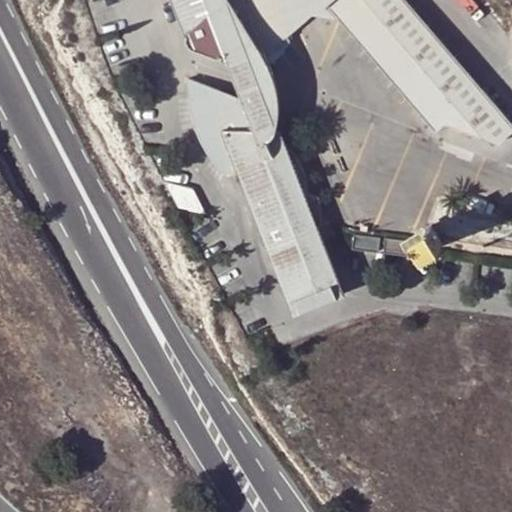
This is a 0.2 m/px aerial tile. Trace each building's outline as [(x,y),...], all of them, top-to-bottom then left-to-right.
[(245,0),(174,0),(192,45),(227,58),(274,75),(266,52),(261,39),(245,0)] [(245,0),(261,39),(267,36),(272,47),(287,34),(274,0),(245,0)] [(274,0),(287,34),(316,9),(334,12),(330,8),(338,0),(274,0)] [(511,120),(408,0),(338,0),(330,8),(334,12),(437,129),(446,121),(498,139),(511,126),(511,120)] [(272,47),(267,36),(261,39),(266,52),(272,47)] [(274,75),(227,58),(235,77),(243,99),(263,108),(271,128),(276,115),(278,100),(277,93),(277,86),(274,75)] [(278,149),(271,128),(263,108),(243,99),(189,78),(189,95),(197,126),(211,152),(228,173),(237,169),(296,313),(342,293),(317,226),(305,231),(295,203),(307,198),(301,169),(287,147),(278,149)] [(442,245),(431,226),(413,238),(424,256),(442,245)] [(453,258),(469,250),(459,231),(444,239),(453,258)]
